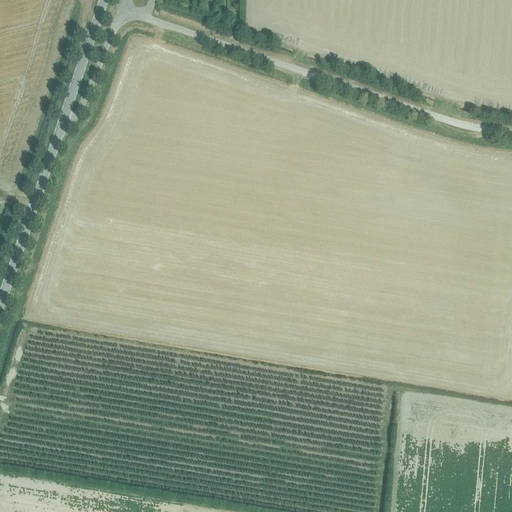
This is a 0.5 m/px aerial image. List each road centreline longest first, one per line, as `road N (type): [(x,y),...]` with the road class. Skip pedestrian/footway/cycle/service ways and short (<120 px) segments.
road 1 (unclassified): [(511,135),(412,111),(123,10)]
road 2 (tertiary): [(0,302),(62,121)]
road 3 (unclassified): [(62,121),(80,110),(123,10)]
road 4 (tertiary): [(62,121),(102,0)]
